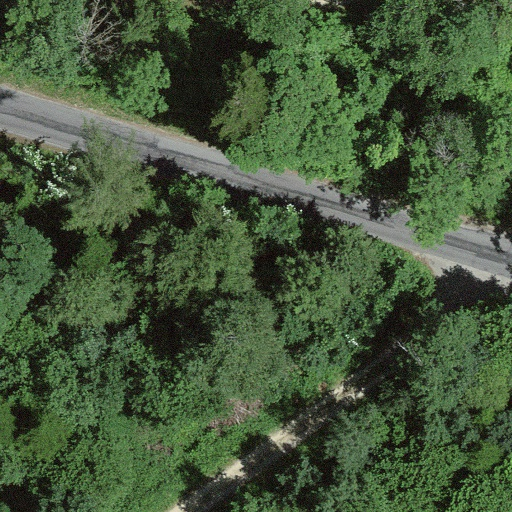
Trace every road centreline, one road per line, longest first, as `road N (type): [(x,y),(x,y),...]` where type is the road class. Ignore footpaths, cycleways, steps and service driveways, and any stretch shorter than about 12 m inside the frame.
road 1 (unclassified): [(0,138),(511,289)]
road 2 (track): [(500,286),(440,343),(217,511)]
